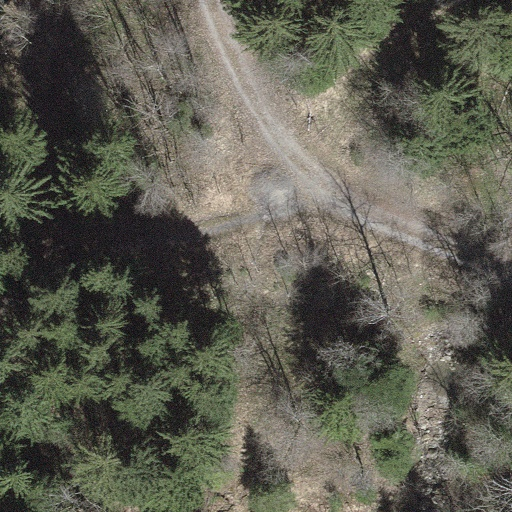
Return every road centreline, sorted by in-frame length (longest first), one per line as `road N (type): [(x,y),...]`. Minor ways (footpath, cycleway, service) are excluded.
road 1 (track): [(208,0),(263,127),(362,213)]
road 2 (track): [(511,286),(362,213)]
